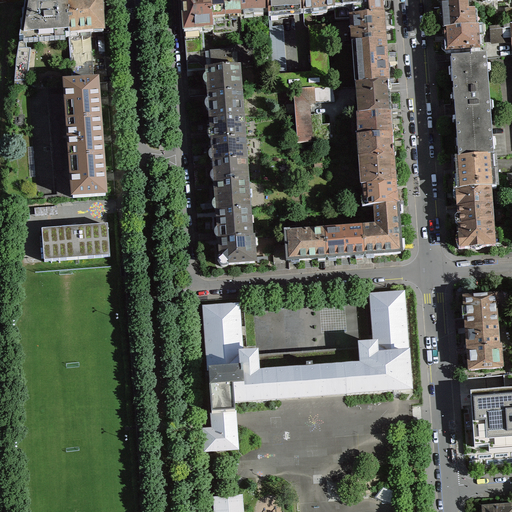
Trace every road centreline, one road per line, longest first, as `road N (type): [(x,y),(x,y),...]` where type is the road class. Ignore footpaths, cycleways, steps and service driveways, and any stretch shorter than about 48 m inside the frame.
road 1 (residential): [(180,158),(186,289),(432,272)]
road 2 (residential): [(411,0),(432,272)]
road 3 (residential): [(432,272),(450,489)]
road 4 (residential): [(128,0),(143,154),(180,158)]
road 5 (residential): [(180,158),(170,0)]
